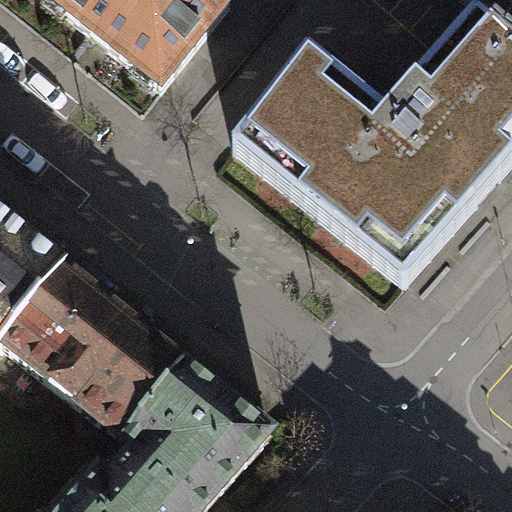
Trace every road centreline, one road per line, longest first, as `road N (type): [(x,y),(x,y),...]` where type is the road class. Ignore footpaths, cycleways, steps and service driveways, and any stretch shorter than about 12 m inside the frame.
road 1 (residential): [(403,418),(347,382),(0,101)]
road 2 (residential): [(403,418),(511,295)]
road 3 (residential): [(511,504),(403,418)]
road 4 (residential): [(403,418),(319,511)]
